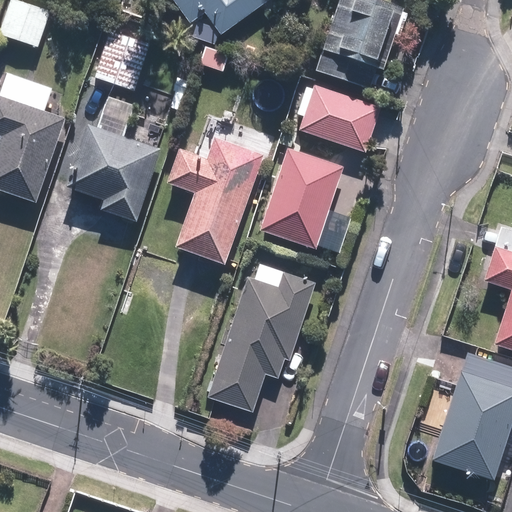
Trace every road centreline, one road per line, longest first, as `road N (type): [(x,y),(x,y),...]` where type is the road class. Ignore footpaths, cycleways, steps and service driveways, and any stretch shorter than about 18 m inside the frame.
road 1 (residential): [(461,78),(317,511)]
road 2 (tertiary): [(314,511),(0,408)]
